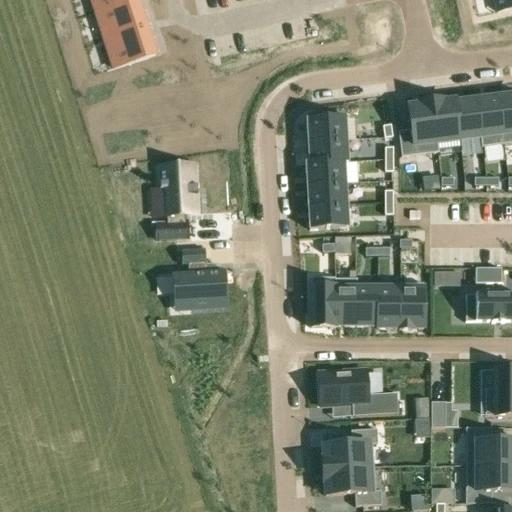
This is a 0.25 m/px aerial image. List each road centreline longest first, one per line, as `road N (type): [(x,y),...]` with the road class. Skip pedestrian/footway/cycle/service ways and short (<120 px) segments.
road 1 (residential): [(424,67),(298,88),(272,111),(266,135),(277,345)]
road 2 (residential): [(277,345),(511,349)]
road 3 (residential): [(338,0),(208,29),(174,16),(172,0)]
road 4 (residential): [(277,345),(290,511)]
